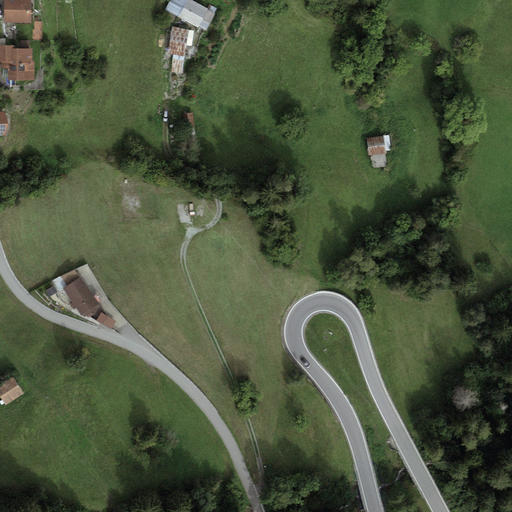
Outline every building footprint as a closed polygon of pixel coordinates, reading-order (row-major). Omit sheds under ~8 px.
[(31,23),(30,0),(4,0),(5,23),(31,23)] [(217,11),(194,0),(169,0),(165,10),(207,31),(217,11)] [(189,30),(172,27),(168,55),(172,55),(171,74),(183,75),(189,30)] [(14,46),(0,45),(0,62),(1,62),(1,69),(8,69),(8,80),(34,81),(35,61),(32,61),(32,49),(14,49),(14,46)] [(384,134),(367,137),(373,169),(387,166),(385,152),(387,152),(384,134)] [(63,289),(80,277),(74,270),(52,281),(60,292),(64,290),(63,289)] [(100,307),(80,277),(63,289),(64,290),(72,302),(69,304),(74,310),(76,308),(83,318),(100,307)] [(46,291),(49,297),(57,293),(54,287),(46,291)] [(116,321),(101,313),(96,322),(111,330),(116,321)] [(13,377),(0,385),(0,396),(6,406),(24,394),(13,377)]
